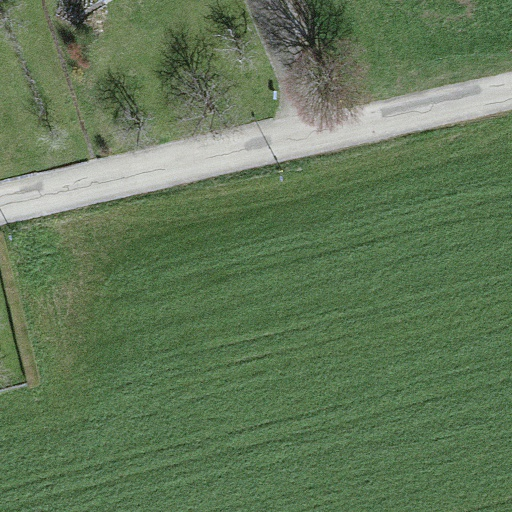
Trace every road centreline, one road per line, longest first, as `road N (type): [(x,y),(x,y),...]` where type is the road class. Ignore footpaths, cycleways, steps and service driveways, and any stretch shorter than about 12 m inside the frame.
road 1 (residential): [(0,215),(362,116)]
road 2 (unclassified): [(362,116),(511,90)]
